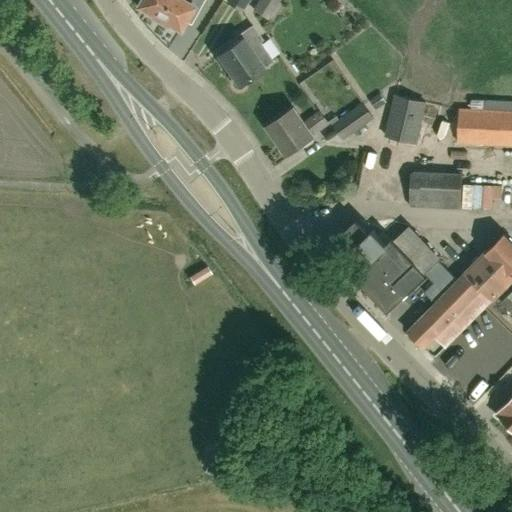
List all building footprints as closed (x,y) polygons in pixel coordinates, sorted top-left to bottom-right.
[(156,21),(167,0),(139,0),(136,6),(146,11),(146,15),(156,21)] [(167,0),(156,21),(167,27),(170,25),(180,30),(185,21),(190,24),(203,0),(167,0)] [(241,13),(248,0),(224,0),(224,2),(241,13)] [(258,0),(252,10),(267,19),(279,0),(258,0)] [(372,0),(387,13),(398,0),(372,0)] [(418,42),(433,24),(406,0),(401,0),(388,15),(418,42)] [(239,85),(262,69),(248,50),(259,42),(262,40),(252,25),(238,35),(241,39),(218,55),(239,85)] [(416,144),(426,101),(394,93),(384,136),(416,144)] [(344,141),(375,118),(363,102),(332,125),(344,141)] [(312,134),(328,123),(320,111),(304,122),(294,107),(267,126),(287,154),(313,136),(312,134)] [(459,109),(458,141),(511,143),(511,111),(472,110),(459,109)] [(461,208),(462,175),(410,174),(409,207),(461,208)] [(425,273),(439,259),(408,227),(394,240),(392,238),(386,244),(372,230),(368,234),(356,221),(329,247),(388,309),(425,274),(425,273)] [(436,336),(446,346),(511,279),(511,241),(504,233),(408,330),(425,347),(436,336)] [(501,416),(509,424),(511,421),(511,397),(500,410),(501,411),(501,416)]
